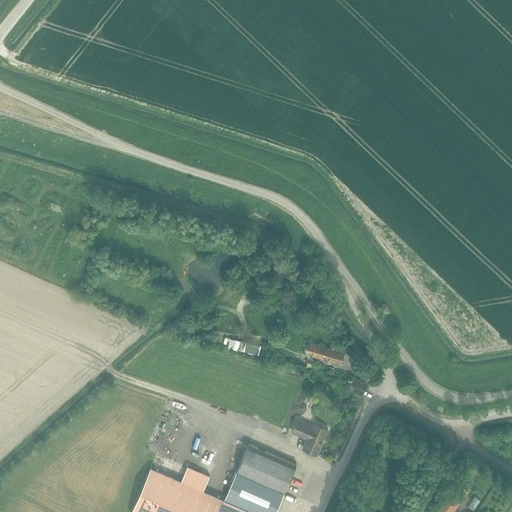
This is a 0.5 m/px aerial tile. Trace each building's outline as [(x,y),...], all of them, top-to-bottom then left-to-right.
[(307,353),(340,363),(343,352),(346,353),(348,347),(341,345),(342,343),(330,339),(328,347),(310,342),(307,353)] [(348,389),(362,395),(367,383),(357,378),(353,376),(350,383),(348,389)] [(302,448),(316,454),(328,430),(311,422),(310,424),(297,418),(291,432),(306,438),(302,448)] [(247,446),(236,472),(283,493),(295,466),(247,446)] [(151,466),(130,511),(255,511),(224,498),(203,489),(210,474),(188,465),(182,479),(151,466)] [(236,472),(225,498),(256,511),(275,511),(283,493),(236,472)] [(437,510),(440,511),(450,511),(465,490),(455,483),(437,510)]
